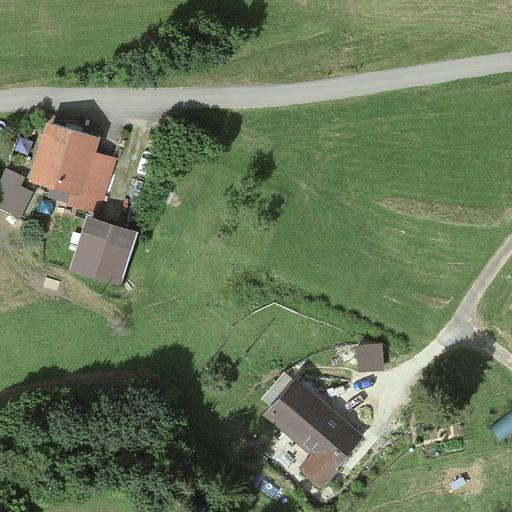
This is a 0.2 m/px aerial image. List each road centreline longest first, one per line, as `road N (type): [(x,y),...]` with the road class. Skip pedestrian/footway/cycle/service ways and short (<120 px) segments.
road 1 (unclassified): [(511,58),(301,94),(0,97)]
road 2 (track): [(133,99),(184,67),(305,28)]
road 3 (track): [(511,366),(464,318),(511,244)]
